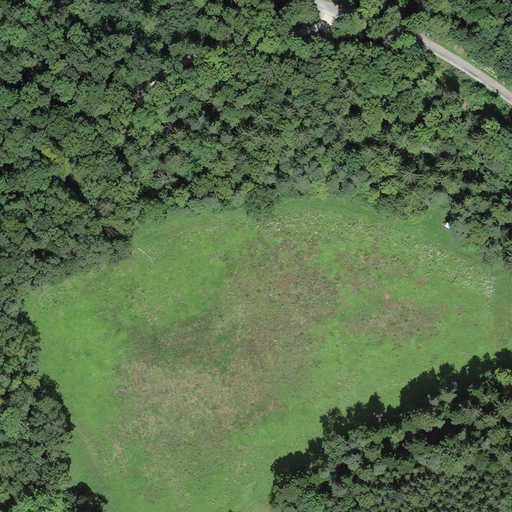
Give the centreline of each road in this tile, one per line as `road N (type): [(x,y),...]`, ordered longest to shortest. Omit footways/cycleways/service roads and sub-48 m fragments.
road 1 (track): [(0,182),(195,56),(308,33),(339,12)]
road 2 (unclassified): [(298,0),(404,34),(511,101)]
